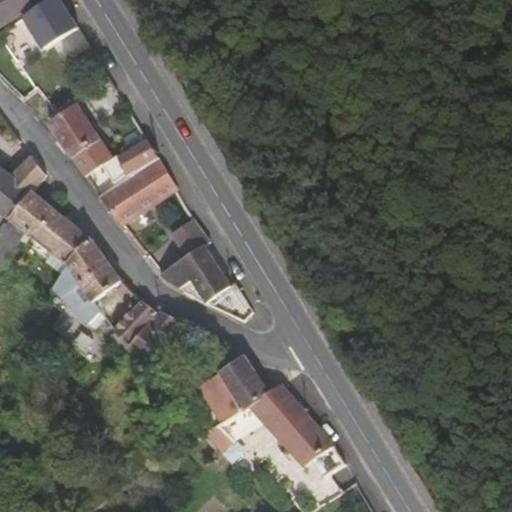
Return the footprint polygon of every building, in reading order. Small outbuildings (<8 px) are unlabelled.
[(29,0),(0,0),(0,29),(34,8),(29,0)] [(84,27),(65,0),(53,0),(28,17),(49,49),(84,27)] [(79,106),(49,125),(53,131),(78,169),(97,193),(101,199),(128,179),(160,160),(149,141),(116,160),(79,106)] [(12,175),(0,165),(0,214),(10,222),(17,214),(35,192),(47,178),(32,157),(12,175)] [(143,213),(178,189),(160,160),(128,179),(101,199),(122,226),(143,213)] [(53,255),(68,266),(69,265),(69,264),(74,259),(91,238),(88,234),(35,192),(17,214),(10,222),(27,234),(29,236),(52,254),(53,255)] [(0,269),(27,234),(10,222),(0,235),(0,269)] [(213,246),(198,223),(177,237),(191,258),(161,276),(162,277),(185,293),(196,287),(209,306),(233,288),(220,268),(209,249),(213,246)] [(79,279),(91,297),(94,302),(124,282),(91,238),(74,259),(69,264),(69,265),(79,279)] [(68,266),(53,255),(48,263),(63,275),(65,270),(68,266)] [(78,304),(91,297),(79,279),(66,287),(78,304)] [(112,338),(125,355),(129,351),(160,315),(143,304),(143,303),(116,330),(117,332),(112,338)] [(153,365),(185,324),(162,312),(160,315),(129,351),(135,354),(131,359),(132,361),(141,368),(143,368),(148,363),(153,365)] [(272,393),(247,357),(221,374),(221,375),(222,376),(245,411),(250,407),(272,393)] [(201,389),(213,408),(223,425),(245,411),(222,376),(221,375),(201,389)] [(250,407),(267,425),(306,467),(336,447),(330,440),(317,425),(284,386),(272,393),(250,407)] [(238,444),(267,425),(250,407),(245,411),(223,425),(223,426),(237,443),(238,444)] [(223,425),(213,408),(201,416),(209,430),(211,433),(223,425)] [(223,426),(223,425),(211,433),(209,434),(224,452),(237,443),(223,426)]
